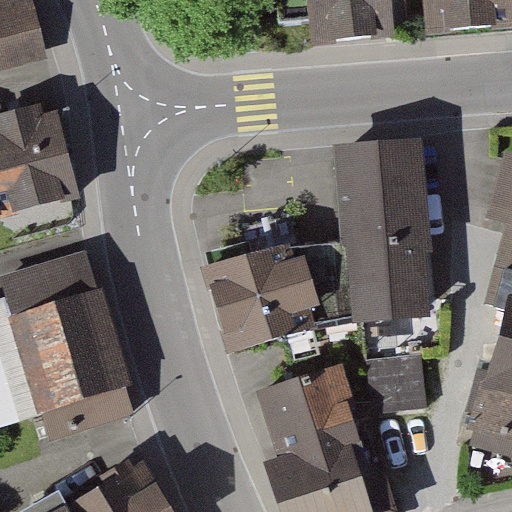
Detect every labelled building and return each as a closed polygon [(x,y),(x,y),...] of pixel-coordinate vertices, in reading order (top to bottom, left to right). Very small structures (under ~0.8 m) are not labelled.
[(0,0),(0,74),(49,62),(33,0),(0,0)] [(396,0),(302,0),(305,30),(399,23),(396,0)] [(511,0),(423,0),(425,10),(511,1),(511,0)] [(58,103),(0,118),(0,234),(86,210),(58,103)] [(435,315),(430,145),(348,148),(354,318),(435,315)] [(511,155),(509,155),(497,215),(511,217),(511,155)] [(511,451),(511,244),(466,440),(511,451)] [(295,249),(206,278),(232,357),(321,327),(295,249)] [(134,395),(94,254),(2,280),(42,420),(134,395)] [(352,365),(250,393),(281,502),(383,474),(352,365)] [(178,511),(145,455),(47,511),(178,511)]
